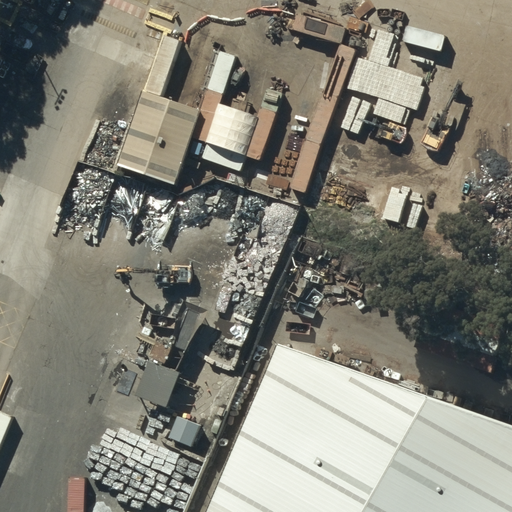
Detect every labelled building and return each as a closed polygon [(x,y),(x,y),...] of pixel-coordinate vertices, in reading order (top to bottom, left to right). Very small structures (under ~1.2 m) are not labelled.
[(120,163),(177,181),(203,109),(151,89),(172,33),(156,28),(155,31),(140,26),(125,70),(138,75),(135,85),(146,89),(120,163)] [(270,195),(227,180),(220,200),(263,216),(270,195)] [(207,511),(511,511),(511,420),(283,341),(207,511)] [(168,404),(182,370),(152,358),(138,392),(168,404)] [(194,445),(201,423),(197,422),(200,412),(187,408),(184,416),(178,414),(170,436),(194,445)]
